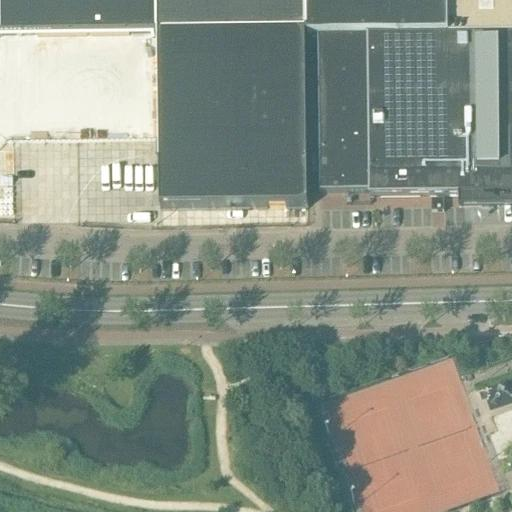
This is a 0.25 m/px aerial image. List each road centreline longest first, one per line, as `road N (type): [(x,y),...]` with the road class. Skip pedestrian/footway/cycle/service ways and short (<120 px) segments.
road 1 (unclassified): [(0,239),(52,245),(511,237)]
road 2 (tertiary): [(0,306),(54,312),(511,305)]
